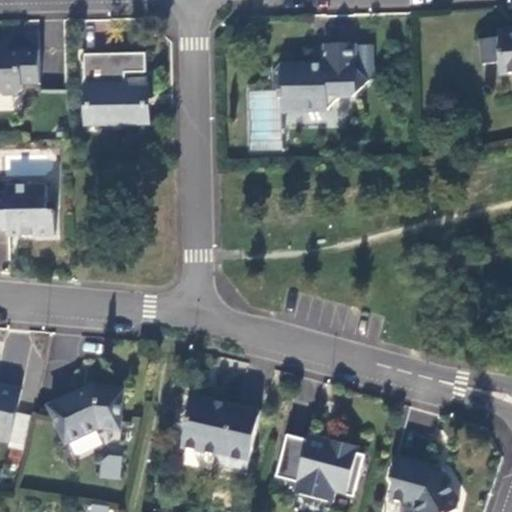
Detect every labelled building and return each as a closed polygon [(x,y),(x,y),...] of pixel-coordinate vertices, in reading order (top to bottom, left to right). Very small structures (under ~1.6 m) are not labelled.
[(511,30),(498,32),(499,39),(481,41),(483,65),(501,64),(501,75),(511,73),(511,30)] [(356,45),(325,45),(325,64),(321,64),(317,68),(313,64),(281,65),(272,74),(286,87),(282,92),(280,92),(280,100),(282,100),(283,112),(328,111),(341,98),(354,98),(369,82),(357,69),(356,45)] [(13,51),(0,51),(0,93),(3,96),(18,96),(23,91),(22,85),(40,85),(40,51),(20,51),(20,55),(13,55),(13,51)] [(146,54),(85,56),(85,92),(91,92),(91,105),(89,105),(89,110),(91,110),(92,124),(146,123),(145,109),(148,109),(148,104),(145,104),(145,90),(126,91),(126,74),(147,73),(146,54)] [(8,194),(0,194),(0,230),(11,230),(10,226),(18,226),(18,238),(56,237),(55,211),(48,211),(47,186),(8,186),(8,194)] [(0,439),(11,442),(22,390),(0,385),(0,439)] [(93,387),(49,408),(66,445),(100,429),(121,431),(125,390),(93,387)] [(261,413),(194,398),(182,448),(220,456),(223,466),(248,472),(261,413)] [(330,440),(310,435),(309,441),(328,446),(330,440)] [(309,441),(288,436),(277,478),(298,483),(295,494),(334,504),(337,494),(354,498),(365,456),(358,454),(360,448),(330,440),(328,446),(309,441)] [(99,478),(120,479),(121,455),(100,454),(99,478)] [(432,467),(397,457),(391,479),(395,485),(391,499),(416,506),(418,511),(454,511),(457,511),(460,503),(444,475),(430,472),(432,467)]
